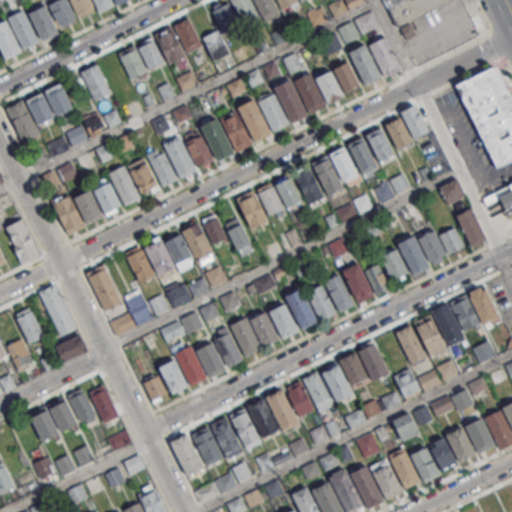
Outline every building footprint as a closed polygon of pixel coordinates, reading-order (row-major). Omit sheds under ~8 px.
[(62,28),(77,17),(65,0),(55,0),(47,5),(62,28)] [(70,0),(80,17),(95,8),(90,0),(70,0)] [(125,0),(93,0),(99,12),(125,0)] [(223,31),(239,23),(227,0),(225,0),(211,8),(223,31)] [(252,0),(260,15),(244,23),(232,0),(252,0)] [(274,0),(281,15),(266,22),(255,0),(274,0)] [(297,0),(300,5),(293,8),(291,5),(283,9),(278,0),(297,0)] [(344,0),(349,8),(363,0),(344,0)] [(383,0),(393,25),(453,0),(383,0)] [(47,4),(61,31),(44,40),(30,12),(47,4)] [(328,18),(321,5),(306,13),(313,26),(328,18)] [(337,27),(344,42),(360,35),(360,34),(379,25),(373,11),(337,27)] [(0,22),(7,19),(23,51),(7,59),(0,45),(0,22)] [(399,28),(406,40),(416,34),(410,23),(399,28)] [(172,25),(187,55),(170,63),(156,33),(172,25)] [(276,43),(287,38),(282,27),(271,33),(276,43)] [(202,36),(214,60),(230,52),(218,29),(202,36)] [(327,54),(341,47),(335,33),(321,40),(327,54)] [(401,69),(386,35),(368,44),(384,76),(401,69)] [(136,45),(149,69),(164,61),(151,36),(136,45)] [(366,42),(383,77),(367,85),(349,50),(366,42)] [(136,45),(149,71),(133,79),(119,53),(136,45)] [(291,73),(303,65),(294,52),(282,59),(291,73)] [(333,66),(345,93),(360,86),(347,59),(333,66)] [(97,63),(112,92),(96,101),(81,71),(97,63)] [(511,91),(501,64),(457,82),(493,168),(511,160),(511,182),(498,188),(511,221),(511,91)] [(263,80),(257,69),(246,75),(251,86),(263,80)] [(327,104),(344,96),(332,69),(315,76),(327,104)] [(182,91),(197,83),(191,71),(176,78),(182,91)] [(226,84),(232,96),(246,90),(240,77),(226,84)] [(293,79),(310,114),(294,122),(276,87),(293,79)] [(256,98),(274,133),(257,142),(240,107),(256,98)] [(24,99),(41,133),(25,142),(7,107),(24,99)] [(400,111),(414,138),(429,130),(415,104),(400,111)] [(152,121),(159,133),(171,127),(165,114),(152,121)] [(105,128),(98,115),(85,123),(92,136),(105,128)] [(398,149),(412,140),(398,116),(384,124),(398,149)] [(219,117),(236,152),(220,160),(202,125),(219,117)] [(88,139),(83,125),(66,131),(71,145),(88,139)] [(382,127),(397,158),(382,165),(367,134),(382,127)] [(47,144),(53,156),(70,148),(64,135),(47,144)] [(181,135),(198,170),(182,178),(164,143),(181,135)] [(364,136),(379,167),(364,174),(349,144),(364,136)] [(102,161),(114,155),(108,142),(96,148),(102,161)] [(345,146),(360,176),(345,184),(330,153),(345,146)] [(29,154),(33,165),(49,159),(45,148),(29,154)] [(166,152),(179,179),(163,187),(149,160),(166,152)] [(328,155),(344,186),(328,193),(313,162),(328,155)] [(127,164),(142,196),(159,187),(144,156),(127,164)] [(77,174),(70,161),(57,169),(64,181),(77,174)] [(126,164),(142,197),(126,205),(110,172),(126,164)] [(323,197),(310,166),(294,172),(307,204),(323,197)] [(58,182),(53,171),(41,177),(47,188),(58,182)] [(273,181),(287,207),(302,199),(288,173),(273,181)] [(405,173),(411,186),(397,193),(391,180),(405,173)] [(106,215),(122,207),(106,176),(90,184),(106,215)] [(447,204),(465,196),(456,177),(439,186),(447,204)] [(284,209),(271,182),(257,189),(270,216),(284,209)] [(390,182),(396,195),(383,202),(376,189),(390,182)] [(92,189),(105,216),(89,224),(76,197),(92,189)] [(254,190),(269,221),(254,228),(239,198),(254,190)] [(70,193),(86,226),(70,234),(54,201),(70,193)] [(367,193),(374,206),(360,213),(354,200),(367,193)] [(353,203),(359,216),(343,224),(337,211),(353,203)] [(486,238),(470,206),(454,214),(470,246),(486,238)] [(225,236),(216,213),(202,219),(211,242),(225,236)] [(253,251),(240,216),(226,221),(239,256),(253,251)] [(42,254),(22,218),(3,228),(23,264),(42,254)] [(198,220),(213,251),(197,258),(182,227),(198,220)] [(343,237),(350,251),(336,257),(329,244),(343,237)] [(163,238),(178,267),(160,275),(146,247),(163,238)] [(154,275),(142,246),(125,253),(138,282),(154,275)] [(380,256),(393,283),(410,274),(396,247),(380,256)] [(342,269),(357,303),(375,295),(374,294),(389,288),(378,262),(361,269),(358,262),(342,269)] [(105,264),(124,301),(106,310),(88,273),(105,264)] [(220,266),(227,280),(213,287),(206,273),(220,266)] [(275,285),(269,273),(253,282),(259,293),(275,285)] [(325,281),(341,274),(356,305),(340,312),(325,281)] [(193,296),(208,288),(203,277),(188,284),(193,296)] [(40,292),(56,284),(78,328),(62,336),(40,292)] [(190,298),(186,284),(172,288),(176,302),(190,298)] [(335,313),(322,284),(307,290),(320,320),(335,313)] [(472,296),(470,292),(481,287),(483,290),(487,288),(501,316),(485,324),(471,297),(472,296)] [(287,296),(302,289),(318,322),(303,329),(287,296)] [(235,291),(241,304),(228,311),(221,298),(235,291)] [(156,313),(168,307),(162,294),(150,300),(156,313)] [(451,302),(466,295),(482,325),(466,333),(451,302)] [(214,302),(221,315),(207,322),(200,309),(214,302)] [(270,312),(286,303),(300,331),(284,339),(270,312)] [(433,311),(448,304),(463,334),(448,342),(433,311)] [(43,337),(31,306),(15,312),(27,343),(43,337)] [(197,311),(205,326),(189,334),(182,319),(197,311)] [(130,312),(137,326),(118,335),(111,321),(130,312)] [(251,320),(267,312),(281,339),(265,348),(251,320)] [(416,323),(431,315),(446,346),(431,354),(416,323)] [(232,325),(247,317),(262,348),(247,356),(232,325)] [(396,332),(412,325),(427,356),(412,363),(396,332)] [(216,339),(222,336),(219,330),(227,326),(244,360),(230,367),(216,339)] [(62,362),(87,351),(80,334),(55,345),(62,362)] [(17,371),(31,365),(20,338),(6,344),(17,371)] [(480,362),(495,353),(487,339),(472,349),(480,362)] [(198,350),(214,342),(228,370),(212,378),(198,350)] [(360,351),(375,343),(390,373),(374,381),(360,351)] [(178,355),(193,347),(208,378),(193,386),(178,355)] [(340,359),(356,351),(369,377),(352,385),(340,359)] [(44,368),(55,366),(53,355),(42,358),(44,368)] [(160,367),(176,359),(189,386),(174,394),(160,367)] [(443,379),(457,372),(451,360),(437,367),(443,379)] [(323,372),(338,365),(353,395),(338,403),(323,372)] [(420,390),(409,367),(394,375),(405,398),(420,390)] [(424,390),(441,381),(434,368),(417,377),(424,390)] [(303,378),(318,371),(333,401),(318,409),(303,378)] [(141,380),(153,402),(168,393),(156,372),(141,380)] [(0,378),(0,381),(5,391),(16,385),(9,373),(0,378)] [(286,388),(301,380),(316,411),(301,419),(286,388)] [(91,392),(105,384),(119,411),(104,419),(91,392)] [(69,394),(84,387),(97,414),(82,421),(69,394)] [(266,396),(281,389),(296,419),(281,427),(266,396)] [(380,396),(395,389),(402,401),(386,409),(380,396)] [(49,404),(66,396),(79,423),(63,431),(49,404)] [(362,404),(374,397),(381,411),(368,417),(362,404)] [(249,406),(264,399),(279,430),(264,437),(249,406)] [(511,430),(501,407),(511,401),(511,430)] [(30,414),(47,405),(60,432),(44,441),(30,414)] [(431,418),(426,406),(413,411),(418,423),(431,418)] [(231,415),(246,407),(261,438),(246,446),(231,415)] [(344,415),(359,407),(365,419),(350,427),(344,415)] [(484,417),(500,409),(511,433),(511,442),(499,449),(484,417)] [(392,420),(408,412),(418,432),(402,440),(392,420)] [(212,425),(227,417),(245,451),(229,459),(212,425)] [(464,425),(481,417),(494,445),(478,453),(464,425)] [(309,430),(322,424),(329,437),(316,443),(309,430)] [(445,434),(462,426),(475,454),(459,462),(445,434)] [(131,442),(126,429),(108,436),(113,449),(131,442)] [(355,439),(364,457),(380,449),(371,431),(355,439)] [(172,441),(188,433),(205,467),(189,476),(172,441)] [(435,444),(433,441),(444,436),(457,464),(441,472),(429,447),(435,444)] [(256,458),(261,470),(308,450),(303,437),(256,458)] [(89,444),(96,459),(82,466),(75,451),(89,444)] [(409,453),(426,445),(439,473),(423,481),(409,453)] [(320,458),(325,469),(339,462),(334,451),(320,458)] [(390,460),(406,452),(420,480),(403,488),(390,460)] [(32,461),(40,478),(54,471),(46,454),(32,461)] [(70,454),(77,469),(63,476),(56,461),(70,454)] [(140,454),(146,467),(132,475),(125,461),(140,454)] [(0,462),(3,461),(16,486),(0,495),(0,462)] [(252,475),(245,461),(232,467),(238,482),(252,475)] [(373,471),(389,463),(403,491),(386,499),(373,471)] [(352,474),(367,467),(384,501),(369,508),(352,474)] [(123,480),(118,468),(107,472),(112,484),(123,480)] [(346,511),(329,477),(346,468),(364,505),(350,511),(346,511)] [(200,502),(237,484),(231,471),(194,489),(200,502)] [(268,498),(283,491),(276,478),(262,484),(268,498)] [(323,511),(312,489),(329,480),(345,511),(323,511)] [(68,489),(74,502),(87,496),(81,483),(68,489)] [(149,511),(140,494),(156,486),(168,511),(149,511)] [(301,511),(292,494),(307,486),(320,511),(301,511)] [(227,503),(231,511),(237,511),(264,500),(258,488),(227,503)] [(126,511),(125,510),(141,502),(145,511),(126,511)]
